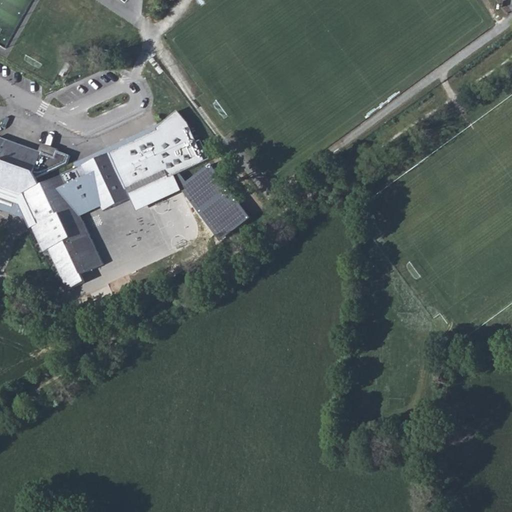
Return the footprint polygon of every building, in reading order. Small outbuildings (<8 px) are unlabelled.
[(158,131),(75,164),(38,179),(35,171),(68,164),(71,156),(58,152),(56,158),(40,152),(0,137),(0,198),(19,205),(20,207),(21,207),(25,217),(31,230),(34,229),(45,253),(50,250),(69,291),(86,283),(82,275),(105,265),(82,216),(81,213),(100,204),(102,207),(104,211),(131,199),(127,190),(166,172),(170,179),(176,176),(211,160),(202,141),(197,143),(189,124),(164,123),(157,129),(158,131)] [(157,129),(164,123),(73,160),(75,164),(158,131),(157,129)] [(43,144),(40,152),(56,158),(58,152),(59,150),(43,144)] [(127,190),(131,199),(138,212),(183,192),(176,176),(170,179),(166,172),(127,190)] [(0,209),(23,218),(25,217),(21,207),(20,207),(19,205),(0,198),(0,209)] [(81,213),(82,216),(102,207),(100,204),(81,213)] [(156,257),(122,273),(131,292),(164,276),(156,257)]
